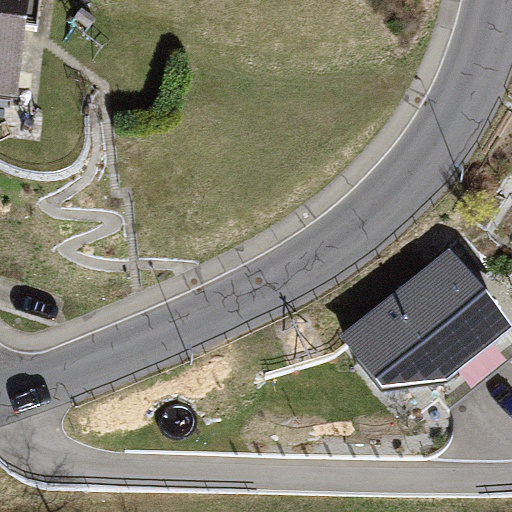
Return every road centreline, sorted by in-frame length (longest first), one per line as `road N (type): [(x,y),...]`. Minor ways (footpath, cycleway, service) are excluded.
road 1 (tertiary): [(0,397),(243,303),(342,249),(452,132),(499,0)]
road 2 (unclassified): [(0,411),(56,461),(93,472),(511,475)]
